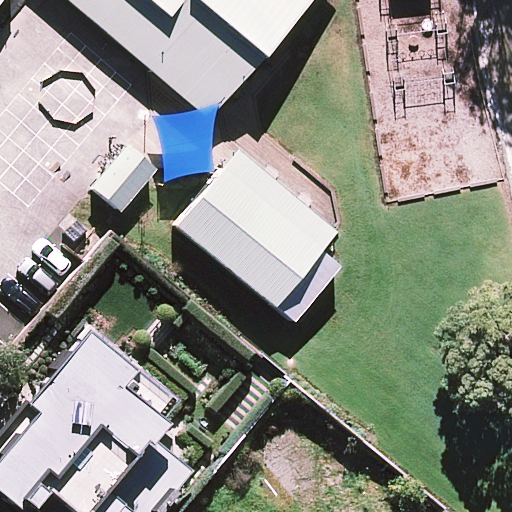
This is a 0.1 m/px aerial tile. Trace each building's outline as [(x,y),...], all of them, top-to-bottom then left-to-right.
[(55,0),(201,121),(302,0),(55,0)] [(156,174),(127,150),(93,190),(122,215),(156,174)] [(329,232),(228,151),(165,228),(286,326),(333,268),(313,252),(329,232)] [(170,400),(76,325),(15,402),(22,407),(0,434),(0,500),(9,508),(28,484),(56,506),(50,511),(136,511),(138,511),(145,511),(191,455),(151,423),(170,400)] [(229,511),(214,499),(202,511),(229,511)]
